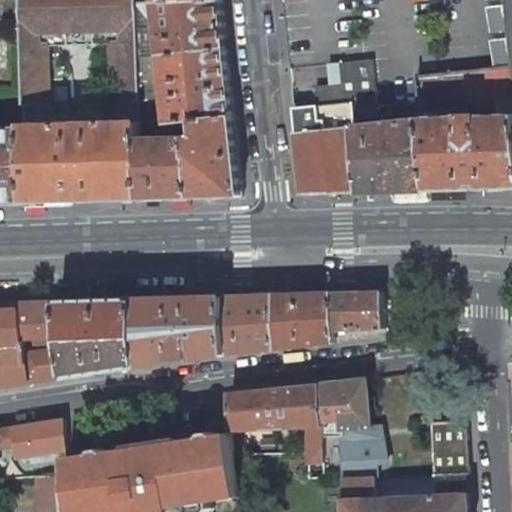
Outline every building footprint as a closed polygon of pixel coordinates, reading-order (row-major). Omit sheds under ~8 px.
[(21,0),(24,107),(42,106),(53,105),(50,49),(92,46),(95,105),(142,102),(140,59),(138,17),(138,4),(137,0),(21,0)] [(159,17),(163,57),(228,50),(223,0),(158,3),(159,17)] [(159,17),(158,3),(138,4),(138,17),(148,17),(159,17)] [(138,17),(140,59),(153,58),(148,17),(138,17)] [(197,122),(236,118),(228,50),(163,57),(170,121),(171,126),(197,123),(197,122)] [(142,102),(143,122),(160,121),(153,58),(140,59),(142,102)] [(317,88),(318,107),(354,106),(377,105),(373,59),(339,63),(340,84),(317,88)] [(511,67),(419,77),(422,104),(430,191),(511,188),(511,67)] [(383,105),(385,125),(356,128),(361,193),(430,191),(422,104),(383,105)] [(378,117),(378,105),(377,105),(354,106),(355,117),(378,117)] [(43,126),(42,106),(24,107),(25,127),(43,126)] [(318,107),(294,108),(297,134),(303,195),(361,193),(356,128),(355,117),(354,106),(318,107)] [(193,139),(193,199),(244,198),(236,118),(197,122),(197,123),(198,138),(193,139)] [(143,200),(193,199),(193,139),(158,140),(158,133),(172,132),(171,126),(170,121),(160,121),(143,122),(143,140),(142,140),(143,200)] [(142,140),(143,140),(143,122),(43,126),(25,127),(27,204),(143,200),(142,140)] [(0,204),(27,204),(25,127),(0,128),(0,204)] [(387,337),(385,292),(335,293),(337,342),(387,337)] [(337,342),(335,293),(277,295),(279,349),(337,342)] [(279,349),(277,295),(228,297),(231,354),(279,349)] [(228,297),(138,300),(141,367),(231,354),(228,297)] [(138,300),(60,302),(63,337),(65,348),(68,378),(141,367),(138,300)] [(63,337),(60,302),(0,304),(0,388),(68,378),(65,348),(26,354),(25,339),(63,337)] [(323,385),(324,422),(344,421),(344,430),(374,427),(369,379),(340,382),(340,384),(323,385)] [(310,427),(310,463),(325,462),(324,422),(323,385),(231,394),(235,430),(310,427)] [(69,450),(66,419),(1,430),(3,448),(19,447),(20,458),(69,450)] [(468,421),(433,423),(437,475),(471,474),(468,421)] [(242,498),(235,432),(69,458),(70,475),(72,511),(176,511),(176,508),(214,502),(242,498)] [(348,511),(473,511),(471,474),(437,475),(378,478),(379,500),(348,501),(348,511)] [(46,476),(47,511),(65,511),(72,511),(70,475),(46,476)] [(214,502),(176,508),(176,511),(211,511),(214,509),(214,502)]
